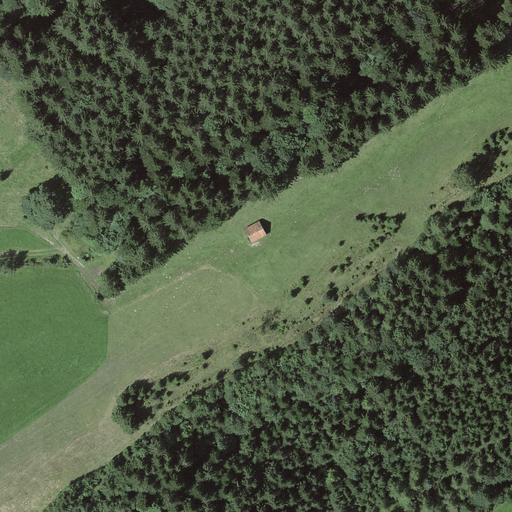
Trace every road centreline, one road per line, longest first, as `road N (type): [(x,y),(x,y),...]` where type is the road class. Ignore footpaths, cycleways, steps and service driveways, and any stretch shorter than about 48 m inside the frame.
road 1 (track): [(66,511),(188,415),(315,341),(447,224),(511,187)]
road 2 (track): [(261,0),(145,105),(76,211),(63,250)]
road 3 (track): [(392,511),(511,432)]
